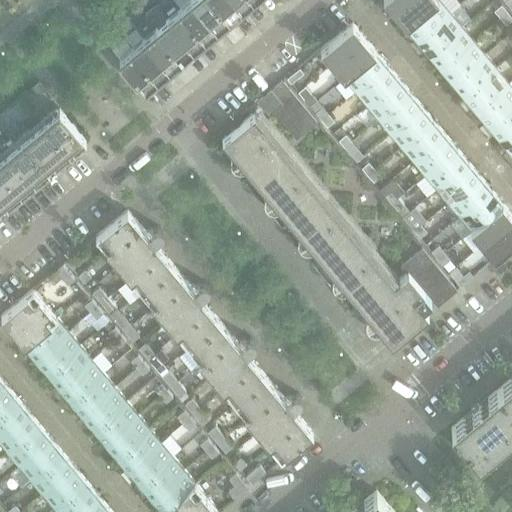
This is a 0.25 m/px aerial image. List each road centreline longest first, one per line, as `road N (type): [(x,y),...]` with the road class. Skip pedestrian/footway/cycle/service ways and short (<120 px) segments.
road 1 (residential): [(0,262),(318,0)]
road 2 (residential): [(385,417),(511,312)]
road 3 (residential): [(272,511),(385,417)]
road 4 (residential): [(461,511),(385,417)]
